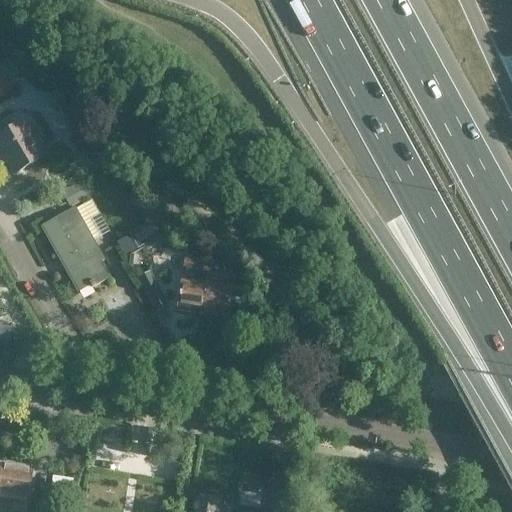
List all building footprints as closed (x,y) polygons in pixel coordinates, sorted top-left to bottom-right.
[(0,96),(10,90),(0,73),(0,96)] [(0,158),(5,156),(15,173),(43,157),(24,123),(12,130),(10,127),(5,126),(0,129),(0,158)] [(81,181),(61,192),(70,208),(90,196),(81,181)] [(75,210),(43,228),(79,291),(90,285),(92,289),(108,280),(98,262),(103,260),(75,210)] [(138,249),(158,237),(151,224),(130,235),(138,249)] [(155,245),(146,245),(146,254),(155,254),(155,245)] [(143,250),(129,258),(135,269),(136,270),(150,262),(143,250)] [(212,262),(186,258),(178,312),(203,316),(212,264),(212,262)] [(212,264),(203,316),(229,320),(236,275),(223,273),(224,266),(212,264)] [(2,464),(0,476),(0,511),(11,511),(12,511),(16,511),(26,511),(28,504),(29,504),(34,469),(2,464)] [(225,502),(195,497),(192,511),(232,511),(233,510),(224,508),(225,502)] [(47,511),(49,503),(37,501),(35,511),(47,511)]
